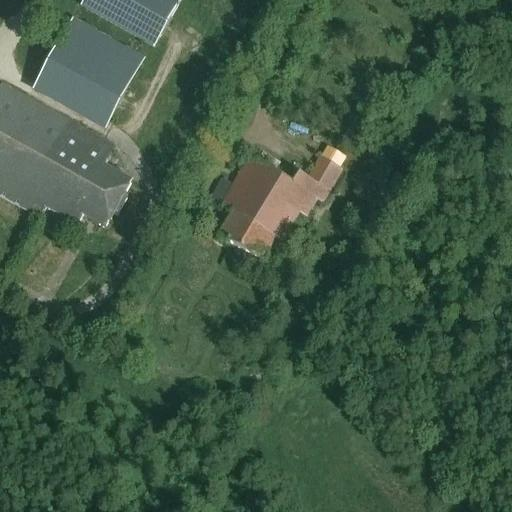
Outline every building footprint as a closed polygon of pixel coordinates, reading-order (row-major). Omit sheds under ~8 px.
[(154,49),(181,0),(85,0),(81,8),(154,49)] [(145,61),(75,22),(35,93),(105,132),(145,61)] [(123,198),(130,186),(104,171),(116,150),(1,86),(0,87),(0,197),(42,220),(47,211),(79,229),(84,219),(107,231),(114,218),(117,219),(127,201),(123,198)] [(347,133),(340,145),(353,152),(359,141),(347,133)] [(323,208),(342,175),(321,163),(310,184),(300,178),(296,185),(251,159),(220,212),(233,220),(220,242),(262,266),(275,244),(283,248),(300,218),(307,222),(317,205),(323,208)]
